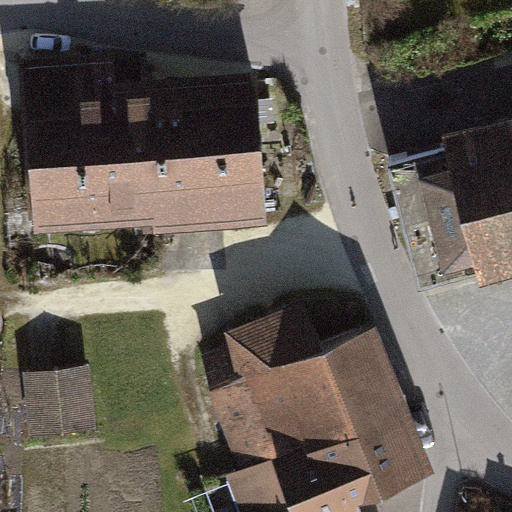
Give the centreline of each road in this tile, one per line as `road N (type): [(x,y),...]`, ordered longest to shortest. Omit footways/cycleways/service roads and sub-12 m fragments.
road 1 (residential): [(312,25),(330,105),(395,293),(475,439)]
road 2 (unknown): [(0,314),(192,292),(395,293)]
road 3 (residential): [(61,0),(229,31),(312,25)]
